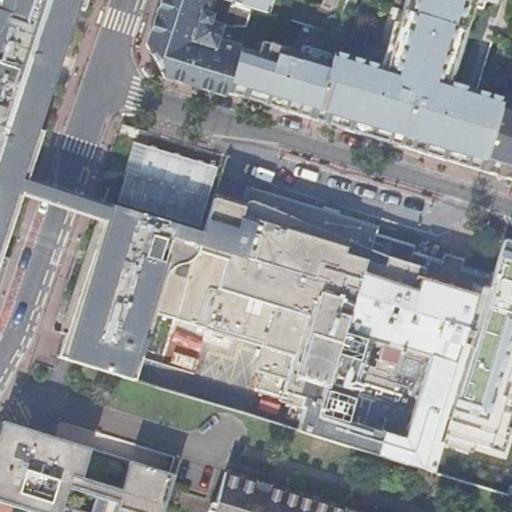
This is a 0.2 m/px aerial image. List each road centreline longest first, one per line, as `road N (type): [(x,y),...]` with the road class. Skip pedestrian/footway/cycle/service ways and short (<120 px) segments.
road 1 (residential): [(511,210),(103,86)]
road 2 (unclassified): [(103,86),(21,328),(0,367)]
